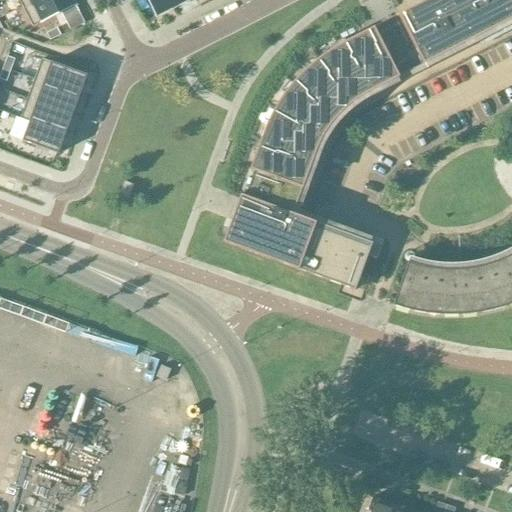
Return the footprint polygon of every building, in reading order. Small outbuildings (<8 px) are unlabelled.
[(17,0),(21,8),(36,0),(17,0)] [(70,0),(36,0),(21,8),(31,28),(74,6),(70,0)] [(171,0),(145,0),(155,18),(175,7),(171,0)] [(342,111),(351,104),(365,96),(511,19),(511,0),(428,0),(342,44),(336,47),(331,50),(325,54),(320,58),(315,62),(318,66),(309,73),(307,70),(306,68),(301,74),(296,79),(291,85),(295,88),(288,97),(285,95),(285,94),(284,93),(281,97),(277,104),(274,108),(272,112),(277,115),(271,125),(268,123),(267,122),(265,126),(262,133),(260,137),(259,142),(264,144),(260,154),(256,153),(257,153),(255,152),(249,170),(253,172),(250,182),(246,181),(245,180),(222,243),(354,291),(371,244),(340,233),(338,238),(324,234),(326,228),(315,223),(291,215),(302,186),(307,173),(315,150),(322,137),(327,129),(335,119),(342,111)] [(56,29),(45,34),(49,42),(60,36),(56,29)] [(6,57),(2,69),(9,72),(13,60),(6,57)] [(40,60),(33,80),(78,97),(85,77),(40,60)] [(2,69),(0,73),(0,81),(5,83),(9,72),(2,69)] [(33,80),(26,99),(71,116),(78,97),(33,80)] [(19,119),(28,123),(28,122),(64,135),(71,116),(26,99),(19,119)] [(28,123),(21,142),(57,155),(64,135),(28,122),(28,123)] [(123,182),(118,196),(127,200),(132,186),(123,182)] [(511,254),(504,258),(491,264),(481,266),(470,269),(456,270),(442,270),(432,269),(421,267),(407,263),(392,306),(414,312),(425,314),(437,316),(444,316),(454,316),(459,316),(466,315),(474,315),(481,313),(488,312),(495,310),(499,309),(506,307),(511,304),(511,254)] [(294,487),(285,483),(281,495),(305,504),(310,492),(294,487)] [(302,511),(305,504),(281,495),(277,506),(291,511),(302,511)] [(366,511),(392,511),(397,499),(389,496),(386,503),(371,498),(366,511)] [(405,502),(397,499),(392,511),(410,511),(403,509),(405,502)]
